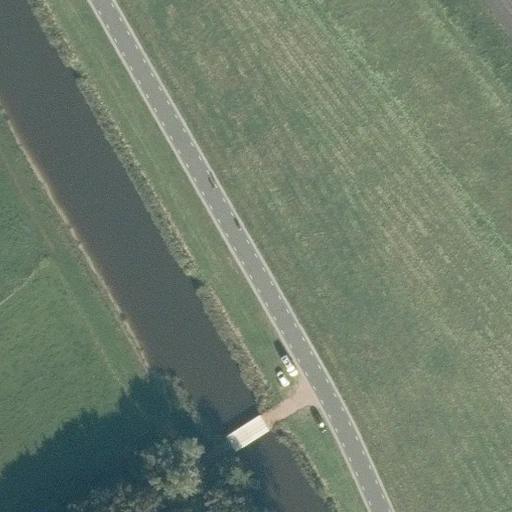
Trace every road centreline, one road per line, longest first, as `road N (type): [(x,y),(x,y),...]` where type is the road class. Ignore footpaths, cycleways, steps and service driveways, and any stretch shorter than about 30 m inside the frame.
road 1 (unclassified): [(379,511),(318,385),(100,0)]
road 2 (track): [(318,385),(134,511)]
